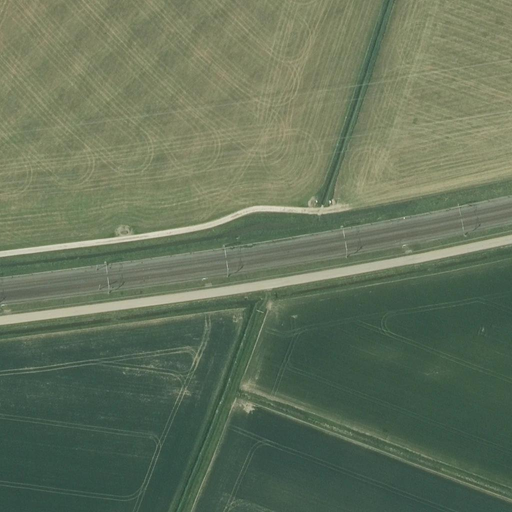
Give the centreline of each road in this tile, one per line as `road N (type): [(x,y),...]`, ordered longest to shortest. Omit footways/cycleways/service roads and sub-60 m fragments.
road 1 (motorway): [(511,275),(355,333),(0,434)]
road 2 (motorway): [(0,461),(259,390),(511,302)]
road 3 (unclassified): [(0,321),(263,286),(511,239)]
road 4 (track): [(104,511),(333,465),(432,437),(511,402)]
road 5 (track): [(511,303),(335,319),(310,331),(304,361),(315,468)]
